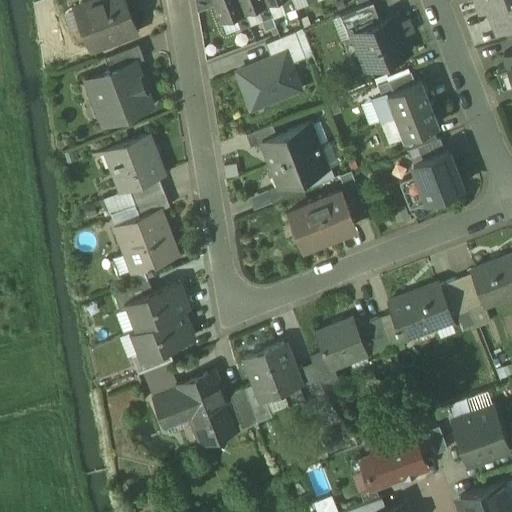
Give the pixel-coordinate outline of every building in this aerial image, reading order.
[(126,0),(90,0),(75,6),(92,48),(138,30),(126,0)] [(216,4),(214,0),(196,0),(198,11),(216,4)] [(245,11),(241,0),(214,0),(216,4),(227,32),(240,27),(241,28),(251,25),(245,11)] [(268,2),(267,0),(241,0),(245,11),(258,6),(263,20),(273,16),(268,2)] [(267,0),(268,2),(273,0),(281,0),(286,11),(296,7),(292,0),(267,0)] [(511,0),(496,0),(489,3),(489,4),(498,27),(502,26),(511,22),(511,0)] [(374,1),(340,14),(348,35),(353,33),(353,32),(381,21),(374,1)] [(381,21),(353,32),(353,33),(367,67),(411,50),(397,15),(381,21)] [(511,22),(502,26),(507,38),(511,36),(511,22)] [(296,31),(266,42),(272,57),(287,51),(291,63),(306,57),(296,31)] [(139,42),(105,55),(110,68),(135,59),(135,61),(144,57),(139,42)] [(511,49),(505,52),(509,63),(496,67),(503,84),(511,80),(511,49)] [(272,57),(238,70),(250,100),(261,96),(263,102),(301,88),(291,63),(287,51),(272,57)] [(135,61),(135,59),(110,68),(88,77),(105,122),(152,104),(135,61)] [(412,70),(389,78),(394,89),(416,81),(412,70)] [(389,78),(378,82),(383,93),(388,92),(394,89),(389,78)] [(394,89),(388,92),(397,114),(430,101),(421,79),(416,81),(394,89)] [(383,93),(375,96),(384,119),(397,114),(388,92),(383,93)] [(430,101),(397,114),(405,136),(410,135),(434,125),(439,123),(430,101)] [(277,134),(262,140),(263,141),(271,162),(320,144),(311,121),(277,134)] [(273,123),(247,133),(252,145),(263,141),(262,140),(277,134),(273,123)] [(434,125),(410,135),(415,146),(418,144),(438,137),(434,125)] [(148,131),(93,152),(94,154),(116,145),(121,158),(111,161),(122,189),(130,186),(159,174),(165,172),(148,131)] [(438,137),(418,144),(423,159),(446,150),(440,136),(438,137)] [(320,144),(271,162),(280,184),(280,185),(295,180),(328,166),(320,144)] [(423,159),(414,163),(427,198),(463,185),(453,161),(449,163),(445,153),(450,151),(449,149),(446,150),(423,159)] [(159,174),(130,186),(136,202),(165,191),(159,174)] [(295,180),(280,185),(280,184),(268,188),(273,201),(299,190),(295,180)] [(327,193),(304,202),(304,203),(290,209),(304,245),(323,238),(324,239),(337,234),(337,233),(356,225),(342,189),(327,194),(327,193)] [(165,191),(136,202),(140,214),(160,206),(161,207),(170,204),(165,191)] [(140,214),(116,223),(134,269),(178,252),(161,207),(160,206),(140,214)] [(511,252),(472,268),(485,301),(485,303),(511,293),(511,252)] [(473,271),(457,277),(469,307),(485,301),(473,271)] [(149,277),(114,290),(121,308),(127,306),(132,304),(130,297),(153,288),(149,277)] [(457,277),(441,283),(453,314),(469,307),(457,277)] [(153,288),(130,297),(132,304),(127,306),(136,327),(182,309),(187,307),(177,279),(153,288)] [(440,282),(408,294),(407,292),(389,299),(398,324),(396,325),(397,327),(399,327),(403,337),(452,318),(455,326),(457,325),(453,314),(441,283),(440,282)] [(136,327),(130,329),(138,350),(143,348),(146,355),(169,345),(193,336),(182,309),(136,327)] [(353,316),(333,325),(332,323),(317,329),(316,327),(315,328),(322,348),(330,368),(332,367),(331,365),(334,364),(353,356),(353,354),(366,349),(367,348),(358,324),(354,313),(352,314),(353,316)] [(382,314),(358,324),(367,348),(366,349),(370,359),(395,349),(382,314)] [(234,347),(270,336),(266,324),(230,336),(234,347)] [(284,340),(246,354),(256,380),(263,397),(266,395),(299,383),(300,382),(295,368),(284,340)] [(169,345),(146,355),(143,348),(138,350),(132,353),(139,371),(139,370),(173,357),(174,357),(169,345)] [(330,368),(322,348),(311,352),(314,361),(324,385),(340,379),(334,364),(331,365),(332,367),(330,368)] [(314,361),(295,368),(300,382),(299,383),(305,396),(304,392),(324,385),(314,361)] [(214,367),(178,381),(181,387),(155,397),(165,421),(190,411),(202,441),(238,427),(214,367)] [(266,395),(263,397),(256,380),(245,385),(259,419),(273,413),(266,395)] [(259,419),(245,385),(230,391),(243,425),(259,419)] [(510,447),(495,404),(473,411),(489,454),(510,447)] [(428,427),(422,410),(402,417),(407,431),(414,429),(420,447),(434,442),(428,427)] [(473,411),(453,419),(468,462),(489,454),(473,411)] [(448,446),(440,423),(428,427),(434,442),(436,450),(448,446)] [(407,431),(372,443),(375,451),(362,456),(372,483),(403,472),(403,473),(417,468),(417,467),(426,463),(420,447),(414,429),(407,431)] [(511,503),(503,478),(461,494),(465,505),(463,510),(463,511),(501,511),(511,508),(511,503)] [(311,496),(316,511),(335,504),(329,489),(311,496)] [(382,492),(348,504),(350,511),(373,511),(387,507),(382,492)] [(387,507),(373,511),(407,511),(404,501),(387,507)]
